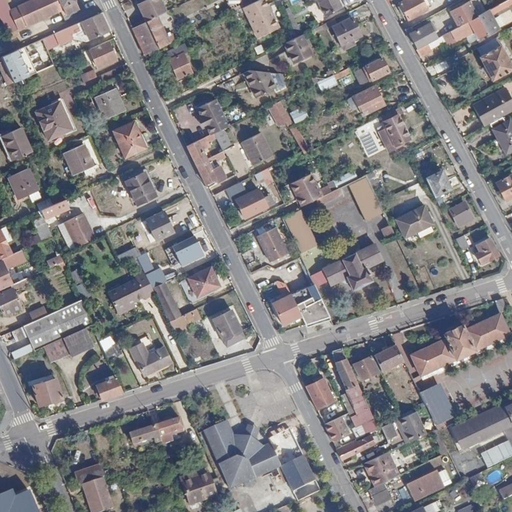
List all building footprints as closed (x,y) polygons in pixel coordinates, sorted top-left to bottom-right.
[(0,0),(0,29),(4,39),(58,16),(60,20),(76,13),(70,0),(27,0),(30,5),(15,11),(16,15),(8,18),(0,0)] [(146,0),(137,5),(144,21),(154,17),(164,13),(157,0),(146,0)] [(263,0),(243,9),(257,40),(277,31),(263,0)] [(291,0),(299,14),(308,9),(302,0),(291,0)] [(341,9),(336,0),(316,0),(324,16),(341,9)] [(415,0),(408,0),(399,6),(407,21),(423,13),(415,0)] [(511,0),(510,0),(480,17),(482,21),(511,4),(511,0)] [(469,5),(451,14),(458,28),(476,18),(469,5)] [(144,21),(130,28),(143,56),(167,45),(154,17),(144,21)] [(351,17),(331,26),(341,45),(360,35),(351,17)] [(458,28),(442,37),(448,46),(474,32),(479,41),(489,35),(482,21),(480,17),(476,18),(458,28)] [(65,47),(74,44),(84,48),(111,37),(102,18),(80,27),(83,34),(78,36),(75,29),(60,36),(65,47)] [(430,26),(410,37),(418,50),(428,45),(437,40),(430,26)] [(302,35),(283,44),(293,65),(312,57),(302,35)] [(480,51),(477,52),(481,60),(480,61),(492,84),(511,73),(511,70),(501,50),(498,51),(489,35),(479,41),(475,42),(480,51)] [(88,52),(91,59),(89,61),(90,65),(93,64),(96,70),(114,63),(106,44),(88,52)] [(416,51),(419,58),(431,52),(428,45),(418,50),(416,51)] [(179,47),(160,55),(173,82),(190,74),(182,55),(183,54),(179,47)] [(24,51),(0,61),(0,65),(9,86),(35,75),(24,51)] [(207,68),(219,63),(216,56),(204,62),(207,68)] [(381,60),(360,69),(366,83),(387,73),(381,60)] [(435,65),(438,72),(450,67),(447,60),(435,65)] [(247,72),(243,74),(256,99),(276,90),(268,74),(247,72)] [(85,76),(88,83),(95,80),(92,73),(85,76)] [(336,76),(319,80),(322,90),(339,85),(336,76)] [(356,95),(351,97),(360,116),(382,106),(373,87),(356,95)] [(112,89),(93,98),(104,121),(123,112),(112,89)] [(354,89),(342,94),(344,100),(351,97),(356,95),(354,89)] [(511,101),(505,89),(472,106),(484,128),(489,125),(506,115),(511,112),(511,101)] [(295,116),(287,97),(280,100),(287,119),(295,116)] [(214,100),(194,109),(207,136),(212,134),(221,130),(226,127),(214,100)] [(70,131),(58,104),(35,115),(47,141),(70,131)] [(310,115),(297,121),(299,123),(311,118),(310,115)] [(511,125),(506,115),(489,125),(506,155),(511,151),(511,125)] [(386,136),(403,128),(397,117),(381,124),(386,136)] [(297,123),(289,127),(303,153),(311,149),(297,123)] [(144,149),(133,124),(113,132),(124,158),(144,149)] [(403,128),(386,136),(392,148),(409,140),(403,128)] [(30,153),(19,130),(0,138),(0,147),(7,163),(30,153)] [(230,148),(221,130),(212,134),(215,141),(220,153),(230,148)] [(259,133),(239,143),(251,167),(270,157),(259,133)] [(207,136),(185,146),(194,167),(204,162),(200,153),(208,149),(206,145),(215,141),(212,134),(207,136)] [(62,154),(67,167),(63,168),(66,176),(70,174),(72,176),(82,172),(83,177),(93,173),(81,146),(62,154)] [(214,170),(209,172),(204,162),(194,167),(203,187),(214,183),(213,180),(218,178),(214,170)] [(255,174),(260,186),(275,180),(269,168),(255,174)] [(38,192),(27,170),(8,179),(18,201),(38,192)] [(441,172),(426,179),(435,198),(450,191),(441,172)] [(158,197),(148,173),(130,181),(140,204),(158,197)] [(373,173),(366,176),(375,193),(381,190),(373,173)] [(310,176),(289,185),(295,196),(298,195),(303,207),(316,201),(331,194),(327,187),(318,192),(310,176)] [(350,184),(346,176),(331,183),(335,191),(340,189),(350,184)] [(511,177),(495,186),(503,202),(511,197),(511,177)] [(383,214),(365,179),(349,187),(367,222),(383,214)] [(258,191),(246,196),(241,185),(225,192),(231,204),(235,201),(244,220),(274,206),(272,200),(270,200),(267,194),(261,197),(258,191)] [(331,194),(316,201),(319,209),(343,197),(340,189),(335,191),(331,194)] [(41,210),(53,205),(51,199),(38,203),(41,210)] [(464,204),(449,211),(456,225),(471,217),(464,204)] [(56,205),(32,215),(36,226),(61,215),(56,205)] [(424,207),(395,221),(404,240),(433,226),(424,207)] [(176,231),(167,211),(150,219),(159,239),(176,231)] [(298,212),(282,220),(301,256),(316,247),(298,212)] [(180,234),(192,229),(185,214),(173,219),(180,234)] [(95,240),(83,215),(63,224),(75,249),(95,240)] [(395,235),(390,225),(382,229),(387,239),(395,235)] [(287,256),(274,231),(256,240),(269,265),(287,256)] [(193,237),(170,248),(179,266),(202,255),(193,237)] [(463,237),(456,240),(461,252),(469,249),(463,237)] [(496,245),(493,246),(489,238),(471,248),(480,263),(488,258),(489,261),(502,255),(496,245)] [(374,244),(322,270),(324,274),(320,276),(324,285),(329,282),(331,287),(341,282),(344,285),(349,285),(352,292),(373,282),(366,269),(382,261),(374,244)] [(111,260),(115,269),(134,260),(130,252),(111,260)] [(0,289),(10,285),(5,271),(24,263),(19,253),(0,261),(0,262),(0,264),(0,289)] [(47,260),(50,268),(65,262),(62,254),(47,260)] [(58,267),(51,270),(54,277),(60,274),(58,267)] [(203,320),(198,309),(181,316),(162,268),(149,273),(173,332),(203,320)] [(221,287),(211,268),(189,279),(199,298),(221,287)] [(79,269),(72,272),(76,284),(84,282),(79,269)] [(24,273),(9,278),(12,287),(19,284),(27,281),(24,273)] [(134,306),(154,298),(142,274),(134,278),(135,281),(106,293),(118,317),(135,310),(134,306)] [(10,288),(12,291),(0,295),(0,311),(3,318),(20,311),(13,294),(22,290),(19,284),(12,287),(10,288)] [(314,287),(272,307),(283,328),(301,320),(306,328),(330,319),(314,287)] [(500,301),(494,305),(499,314),(505,311),(500,301)] [(14,361),(33,353),(58,343),(89,330),(76,305),(42,319),(28,325),(13,332),(17,341),(26,337),(30,345),(11,353),(14,361)] [(38,312),(25,318),(28,325),(42,319),(38,312)] [(229,312),(211,321),(222,343),(240,334),(229,312)] [(447,339),(411,356),(421,376),(509,336),(499,315),(465,331),(462,326),(444,334),(447,339)] [(91,336),(89,330),(58,343),(67,362),(90,351),(85,339),(91,336)] [(108,357),(120,352),(112,335),(100,341),(108,357)] [(391,347),(375,355),(382,369),(398,362),(391,347)] [(375,416),(342,349),(330,353),(344,379),(341,381),(342,383),(335,387),(354,426),(375,416)] [(163,352),(141,363),(150,379),(171,367),(163,352)] [(371,356),(354,364),(361,379),(378,372),(371,356)] [(414,380),(407,368),(402,371),(409,383),(414,380)] [(31,387),(37,405),(57,399),(51,380),(45,382),(43,378),(37,380),(39,384),(31,387)] [(323,378),(305,387),(316,409),(334,401),(323,378)] [(114,381),(94,387),(100,400),(120,394),(114,381)] [(441,384),(421,394),(437,427),(456,417),(441,384)] [(511,400),(453,430),(462,452),(511,427),(511,400)] [(416,414),(397,423),(407,442),(426,434),(416,414)] [(178,417),(152,425),(156,436),(181,428),(178,417)] [(228,420),(204,431),(232,489),(283,465),(273,442),(267,445),(256,439),(260,430),(251,425),(247,436),(236,434),(228,420)] [(394,420),(381,426),(389,444),(402,439),(394,420)] [(343,436),(346,442),(377,428),(374,423),(365,427),(364,426),(343,436)] [(156,436),(152,425),(129,432),(133,443),(151,437),(153,443),(158,441),(156,436)] [(337,449),(341,459),(375,444),(371,436),(356,443),(355,440),(337,449)] [(511,444),(510,441),(482,453),(488,468),(511,457),(511,444)] [(464,479),(479,472),(470,450),(455,456),(464,479)] [(389,453),(364,464),(374,487),(399,476),(389,453)] [(305,454),(283,465),(295,489),(317,478),(305,454)] [(73,472),(78,486),(81,484),(102,478),(105,477),(100,463),(73,472)] [(437,471),(408,486),(417,504),(446,490),(445,488),(439,475),(437,471)] [(446,471),(439,475),(445,488),(452,485),(446,471)] [(219,478),(211,480),(209,473),(182,482),(191,508),(219,499),(218,493),(225,490),(219,478)] [(102,478),(81,484),(89,511),(102,511),(112,509),(102,478)] [(511,480),(498,487),(505,501),(511,498),(511,480)] [(388,492),(372,500),(376,507),(391,500),(388,492)] [(24,511),(20,510),(20,508),(0,500),(0,511),(24,511)]
